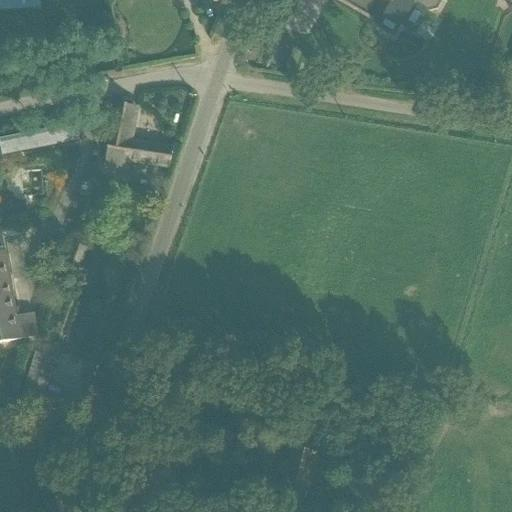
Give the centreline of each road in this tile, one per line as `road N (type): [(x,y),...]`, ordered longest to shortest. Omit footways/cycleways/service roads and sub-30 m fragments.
road 1 (unclassified): [(70,511),(215,83)]
road 2 (unclassified): [(511,134),(215,83)]
road 3 (unclassified): [(215,83),(193,80),(0,115)]
